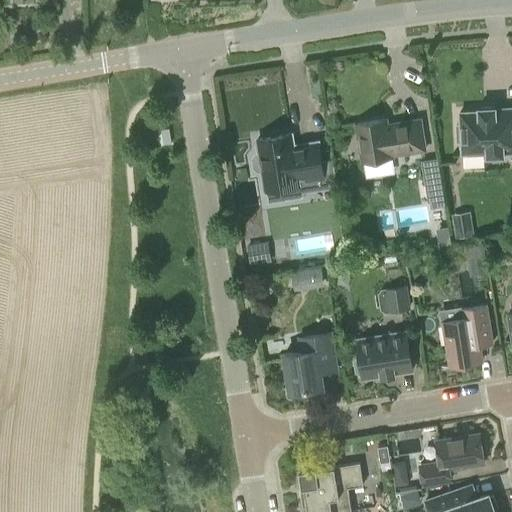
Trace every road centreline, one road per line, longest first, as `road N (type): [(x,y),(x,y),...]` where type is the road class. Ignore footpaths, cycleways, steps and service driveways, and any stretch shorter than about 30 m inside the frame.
road 1 (residential): [(245,438),(184,51)]
road 2 (tertiary): [(184,51),(511,4)]
road 3 (residential): [(510,394),(245,438)]
road 4 (tertiary): [(0,80),(184,51)]
